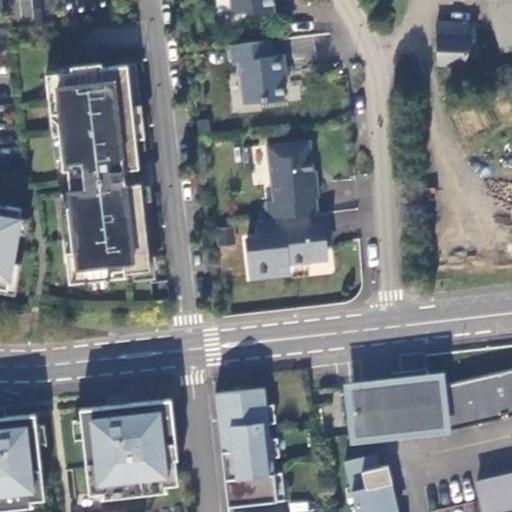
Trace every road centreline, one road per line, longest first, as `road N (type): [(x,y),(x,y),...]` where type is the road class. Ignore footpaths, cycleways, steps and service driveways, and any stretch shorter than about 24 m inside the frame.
road 1 (residential): [(189,350),(144,0)]
road 2 (residential): [(394,326),(368,64),(335,0)]
road 3 (residential): [(189,350),(394,326)]
road 4 (residential): [(0,363),(34,367),(189,350)]
road 5 (residential): [(208,511),(189,350)]
